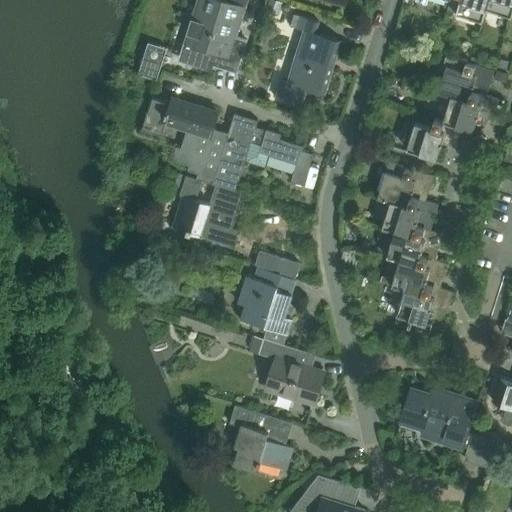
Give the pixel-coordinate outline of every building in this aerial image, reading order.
[(236,37),(247,0),(199,0),(197,8),(186,44),(191,45),(187,57),(237,73),(248,40),(236,37)] [(483,21),(487,8),(489,0),(460,0),(457,13),(483,21)] [(511,0),(489,0),(487,8),(511,16),(511,0)] [(326,94),(343,41),(316,32),(320,22),(295,14),(291,26),(304,30),(288,82),(326,94)] [(158,80),(168,48),(149,42),(139,74),(158,80)] [(490,85),(495,70),(476,64),(475,65),(468,63),(469,60),(463,58),(458,60),(446,56),(443,66),(447,67),(439,92),(452,96),(469,102),(472,92),(476,80),(490,85)] [(474,131),(481,109),(495,114),(500,99),(481,93),(480,94),(472,92),(469,102),(452,96),(444,120),(436,118),(435,119),(463,128),(474,131)] [(214,183),(229,133),(214,128),(219,112),(173,98),(172,102),(153,96),(143,129),(163,136),(167,122),(188,129),(182,148),(177,146),(173,160),(190,166),(189,170),(199,174),(197,178),(214,183)] [(297,164),(292,181),(304,185),(314,154),(303,150),(304,146),(281,138),(282,133),(267,129),(266,134),(255,131),(258,121),(235,113),(214,183),(237,190),(246,161),(266,167),(270,155),(297,164)] [(459,141),(463,128),(435,119),(432,128),(416,123),(408,149),(438,158),(445,137),(459,141)] [(412,197),(416,185),(430,190),(435,175),(415,169),(415,170),(406,168),(403,176),(387,171),(379,198),(391,202),(409,207),(412,197)] [(511,176),(500,173),(497,182),(496,182),(494,189),(495,189),(487,215),(486,215),(484,222),(485,223),(476,249),(475,248),(473,255),(474,256),(471,265),(491,271),(505,277),(511,279),(511,176)] [(236,220),(245,193),(237,190),(214,183),(197,178),(187,175),(181,195),(184,196),(174,227),(188,231),(187,233),(192,235),(192,233),(237,246),(242,230),(231,227),(233,219),(236,220)] [(414,236),(417,226),(420,215),(435,219),(439,204),(420,198),(420,199),(412,197),(409,207),(391,202),(383,227),(396,231),(414,236)] [(421,255),(425,244),(440,248),(444,233),(425,227),(424,229),(417,226),(414,236),(396,231),(388,256),(401,260),(418,265),(421,255)] [(426,284),(430,273),(444,277),(449,263),(429,256),(429,258),(421,255),(418,265),(401,260),(393,285),(405,289),(423,294),(426,284)] [(286,316),(289,306),(293,294),(277,289),(282,274),(259,267),(256,278),(248,275),(243,291),(250,293),(242,318),(269,327),(265,339),(283,344),(287,332),(289,333),(294,318),(286,316)] [(425,322),(429,307),(430,301),(449,307),(454,292),(434,286),(434,287),(426,284),(423,294),(405,289),(398,314),(414,319),(410,332),(429,338),(433,324),(425,322)] [(313,403),(323,371),(306,366),(310,353),(283,344),(265,339),(265,338),(260,354),(279,360),(270,389),(313,403)] [(511,382),(501,379),(491,411),(505,415),(503,420),(511,422),(511,382)] [(500,441),(469,431),(478,402),(445,392),(443,399),(412,389),(402,420),(425,427),(423,435),(464,447),(464,446),(470,448),(466,459),(492,467),(500,441)] [(282,443),(289,421),(236,405),(230,423),(242,427),(236,447),(240,448),(235,463),(258,470),(259,464),(261,465),(262,461),(287,469),(295,447),(282,443)] [(319,475),(293,509),(302,511),(365,511),(366,509),(355,505),(361,488),(319,475)]
